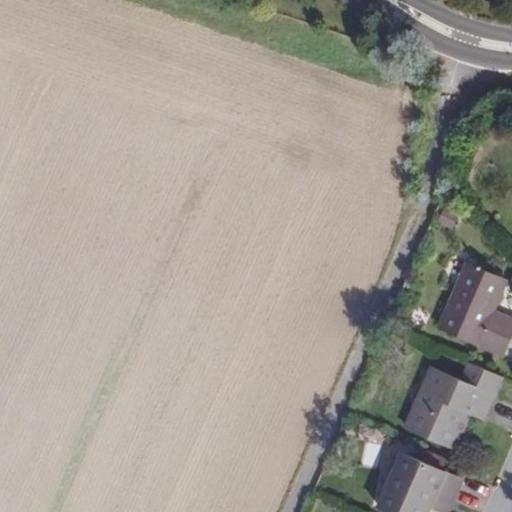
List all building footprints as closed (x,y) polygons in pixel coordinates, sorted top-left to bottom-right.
[(507,280),(469,263),(441,327),(503,355),(511,334),(511,319),(494,311),(507,280)] [(456,449),(472,413),(476,405),(488,410),(494,395),(434,367),(407,428),(456,449)] [(476,405),(472,413),(485,418),(488,410),(476,405)] [(404,453),(389,486),(397,490),(388,510),(392,511),(428,511),(431,507),(435,497),(452,504),(463,480),(404,453)] [(397,490),(389,486),(380,506),(388,510),(397,490)] [(443,511),(449,511),(452,504),(435,497),(431,507),(443,511)]
